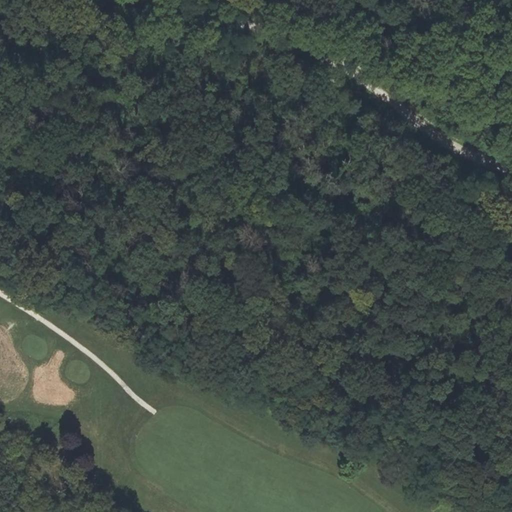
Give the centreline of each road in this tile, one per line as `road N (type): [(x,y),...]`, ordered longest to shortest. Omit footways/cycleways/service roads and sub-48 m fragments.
road 1 (track): [(0,207),(511,456)]
road 2 (track): [(134,0),(204,15),(320,61),(445,145),(511,172)]
road 3 (track): [(0,287),(132,381)]
